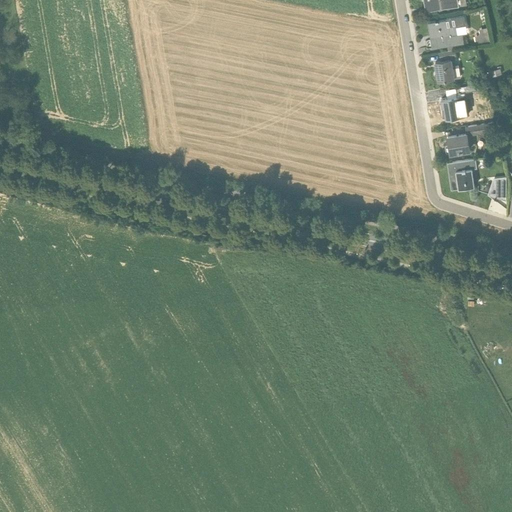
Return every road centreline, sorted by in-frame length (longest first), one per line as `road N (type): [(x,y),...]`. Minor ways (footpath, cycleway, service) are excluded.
road 1 (primary): [(452,259),(0,161)]
road 2 (residential): [(400,0),(432,195),(443,206),(511,227)]
